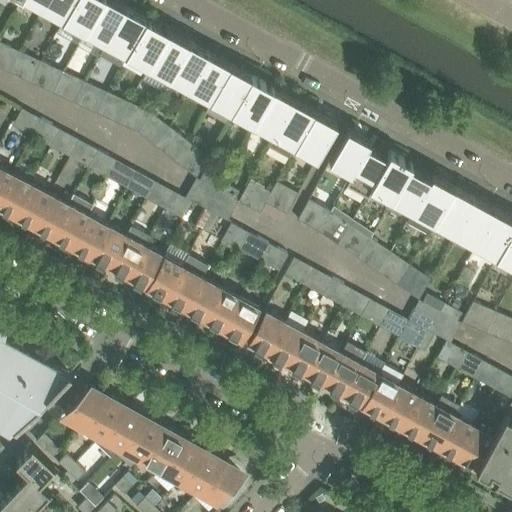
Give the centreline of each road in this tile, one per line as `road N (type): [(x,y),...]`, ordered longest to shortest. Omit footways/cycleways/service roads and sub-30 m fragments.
road 1 (residential): [(187,0),(511,178)]
road 2 (residential): [(323,446),(114,332)]
road 3 (residential): [(443,511),(323,446)]
road 4 (residential): [(0,269),(114,332)]
